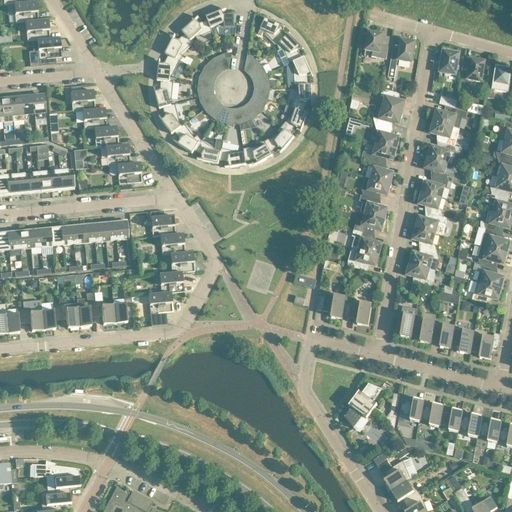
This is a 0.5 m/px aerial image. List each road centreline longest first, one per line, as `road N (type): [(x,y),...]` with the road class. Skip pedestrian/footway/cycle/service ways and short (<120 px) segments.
road 1 (residential): [(0,348),(177,332),(216,263),(178,200)]
road 2 (residential): [(377,356),(433,32)]
road 3 (tertiary): [(301,511),(254,469),(135,415),(0,410)]
road 4 (tertiary): [(0,426),(122,437),(210,471),(270,511)]
road 5 (residential): [(378,511),(302,392),(313,339)]
road 6 (residential): [(98,74),(150,68),(173,27),(203,10),(248,6)]
road 7 (residential): [(0,217),(178,200)]
road 8 (residential): [(178,200),(98,74)]
road 9 (residential): [(496,390),(377,356)]
